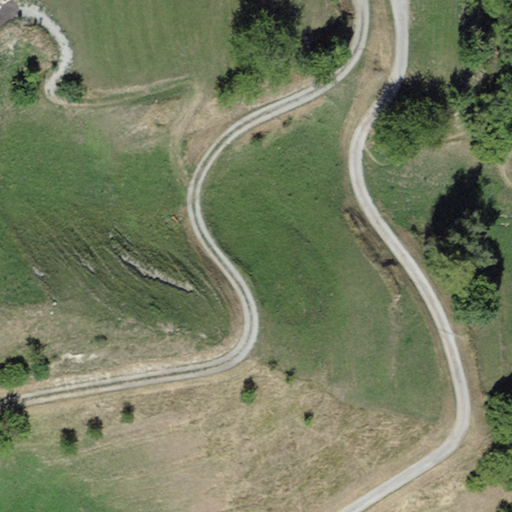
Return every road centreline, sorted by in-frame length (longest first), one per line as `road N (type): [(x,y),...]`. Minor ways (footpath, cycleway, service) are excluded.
road 1 (track): [(400,0),(397,72),(365,125),(355,166),(365,204),(442,323),(462,419),(438,457),(349,511)]
road 2 (track): [(194,186),(198,223),(251,313),(240,353),(207,367),(0,406)]
road 3 (track): [(310,93),(222,140),(194,186)]
